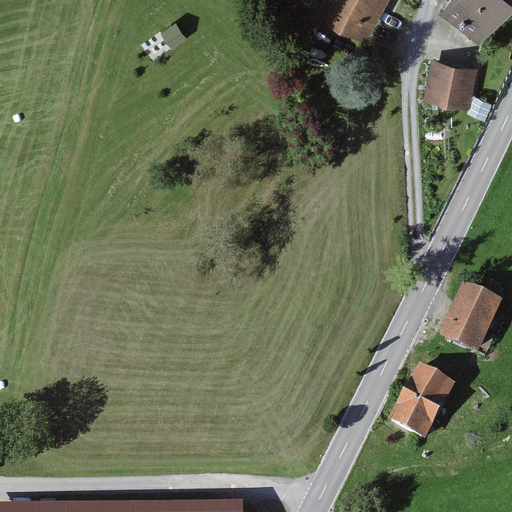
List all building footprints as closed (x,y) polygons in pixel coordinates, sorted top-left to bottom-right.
[(384,0),(327,0),(323,10),(367,33),(384,0)] [(511,0),(449,0),(446,5),(485,36),(511,0)] [(476,66),(433,59),(426,102),(469,109),(476,66)] [(439,333),(478,351),(503,298),(464,280),(439,333)] [(389,418),(426,438),(456,383),(420,363),(389,418)] [(0,501),(0,511),(243,511),(243,500),(0,501)]
